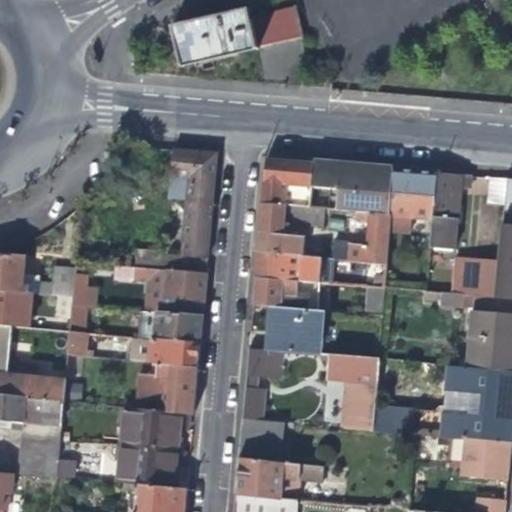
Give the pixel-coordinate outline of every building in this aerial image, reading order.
[(511,11),(505,0),(480,0),(511,53),(511,11)] [(179,66),(300,38),(293,7),(249,17),(247,9),(170,27),(174,43),(179,66)] [(179,256),(206,258),(208,240),(213,184),(216,156),(170,151),(166,200),(184,201),(179,256)] [(310,208),(315,164),(294,162),(266,159),(262,204),(310,208)] [(315,164),(310,208),(324,210),(355,212),(390,215),(394,170),(345,166),(315,164)] [(394,170),(390,215),(387,242),(407,243),(410,217),(430,219),(434,174),(415,172),(394,170)] [(452,249),(460,176),(449,175),(434,174),(430,219),(428,248),(452,249)] [(511,180),(504,180),(502,208),(511,208),(511,180)] [(322,228),(324,210),(310,208),(262,204),(260,227),(258,250),(301,255),(301,245),(287,244),(288,225),(322,228)] [(331,258),(369,262),(385,264),(387,242),(390,215),(355,212),(355,221),(368,222),(366,246),(350,244),(350,251),(332,250),(331,258)] [(511,226),(500,226),(497,265),(494,300),(511,301),(511,226)] [(205,274),(206,258),(179,256),(163,254),(163,253),(134,250),(132,268),(205,274)] [(321,257),(301,255),(258,250),(255,276),(318,283),(321,257)] [(0,293),(19,295),(21,277),(23,257),(0,254),(0,293)] [(494,300),(497,265),(455,261),(452,296),(494,300)] [(369,262),(367,287),(383,289),(385,264),(369,262)] [(71,287),(85,288),(87,265),(73,264),(72,272),(71,287)] [(163,284),(161,313),(201,317),(203,296),(205,274),(132,268),(131,281),(163,284)] [(49,270),(48,284),(46,297),(56,298),(70,300),(71,287),(72,272),(49,270)] [(273,304),(316,307),(318,283),(255,276),(254,285),(253,302),(273,304)] [(38,279),(21,277),(19,295),(29,296),(36,296),(37,284),(38,279)] [(48,284),(37,284),(36,296),(46,297),(48,284)] [(85,288),(71,287),(70,300),(69,307),(90,309),(92,289),(85,288)] [(381,313),(383,289),(367,287),(365,312),(381,313)] [(0,327),(25,330),(29,296),(19,295),(0,293),(0,327)] [(473,308),(466,367),(511,371),(511,301),(494,300),(452,296),(445,295),(444,305),(473,308)] [(54,319),(68,321),(69,307),(70,300),(56,298),(54,319)] [(270,327),(268,347),(286,349),(324,353),(326,332),(317,330),(318,308),(316,307),(273,304),(270,327)] [(90,316),(90,309),(69,307),(68,321),(67,333),(81,334),(83,315),(90,316)] [(139,311),(137,338),(199,344),(200,331),(201,317),(161,313),(139,311)] [(92,335),(81,334),(67,333),(64,356),(90,358),(92,335)] [(127,361),(156,364),(196,367),(198,355),(199,344),(137,338),(130,338),(127,361)] [(283,377),(286,349),(268,347),(248,345),(247,359),(246,373),(283,377)] [(341,428),(370,431),(372,407),(377,358),(338,354),(336,368),(345,369),(341,428)] [(153,401),(152,411),(188,414),(192,415),(194,391),(196,367),(156,364),(155,376),(171,377),(169,402),(153,401)] [(446,365),(441,413),(439,437),(462,440),(509,444),(511,417),(511,371),(466,367),(446,365)] [(0,374),(0,396),(61,402),(63,381),(31,377),(32,368),(27,367),(21,367),(20,377),(0,374)] [(155,376),(153,401),(169,402),(171,377),(155,376)] [(245,383),(241,419),(269,422),(273,386),(245,383)] [(0,429),(21,432),(57,435),(61,402),(0,396),(0,429)] [(441,413),(372,407),(370,431),(439,437),(441,413)] [(186,430),(188,414),(152,411),(121,408),(119,427),(122,428),(120,448),(176,453),(178,439),(179,429),(186,430)] [(282,423),(269,422),(241,419),(234,496),(297,501),(300,481),(319,483),(321,466),(278,461),(282,423)] [(53,478),(57,435),(21,432),(16,475),(53,478)] [(507,464),(509,444),(462,440),(458,478),(505,484),(507,464)] [(184,453),(176,453),(120,448),(117,447),(116,465),(118,466),(117,484),(120,485),(173,489),(174,475),(174,470),(183,471),(184,453)] [(0,473),(0,506),(3,507),(4,493),(10,494),(11,474),(0,473)] [(132,511),(182,511),(183,507),(184,490),(173,489),(120,485),(119,490),(134,492),(132,511)] [(296,511),(297,501),(234,496),(232,511),(296,511)] [(475,497),(474,511),(504,511),(505,498),(475,497)]
